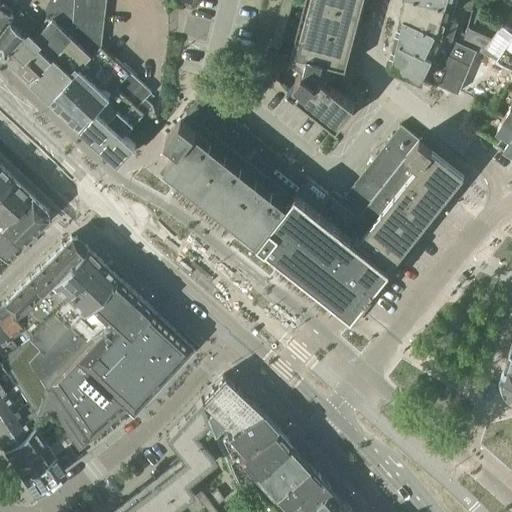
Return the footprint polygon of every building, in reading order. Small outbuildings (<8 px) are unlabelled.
[(0,0),(0,32),(20,6),(20,0),(0,0)] [(0,32),(0,48),(20,67),(48,36),(60,48),(72,35),(73,0),(20,0),(20,6),(0,32)] [(73,0),(72,35),(91,53),(102,45),(106,0),(73,0)] [(281,0),(269,46),(280,49),(292,0),(281,0)] [(362,0),(304,0),(304,1),(310,3),(305,25),(298,23),(297,27),(304,28),(298,50),(292,48),(291,52),(306,56),(303,70),(295,80),(302,85),(296,93),(336,125),(354,103),(331,84),(337,64),(345,66),(362,0)] [(403,3),(400,12),(451,37),(457,19),(454,18),(457,6),(455,5),(438,0),(403,0),(403,3)] [(472,6),(474,1),(469,0),(460,0),(458,6),(471,10),(472,6)] [(476,0),(473,0),(474,1),(472,6),(478,10),(482,3),(476,0)] [(462,42),(451,37),(400,12),(388,61),(430,81),(430,80),(457,92),(476,50),(476,49),(463,42),(462,42)] [(471,13),(468,22),(476,25),(479,15),(471,13)] [(511,32),(509,30),(500,25),(492,37),(467,26),(462,42),(463,42),(476,49),(476,50),(493,59),(511,67),(511,32)] [(31,78),(50,96),(91,53),(72,35),(60,48),(31,78)] [(20,67),(31,78),(60,48),(48,36),(20,67)] [(50,96),(81,125),(96,108),(116,126),(124,134),(133,124),(133,123),(155,117),(156,117),(156,116),(155,116),(152,105),(145,98),(151,91),(102,45),(93,55),(91,53),(50,96)] [(284,54),(268,50),(264,67),(277,78),(284,54)] [(201,92),(186,111),(194,118),(210,98),(201,92)] [(219,106),(210,98),(194,118),(204,125),(219,106)] [(511,103),(503,116),(511,121),(511,103)] [(228,113),(219,106),(204,125),(213,132),(228,113)] [(95,139),(100,143),(116,126),(96,108),(81,125),(95,139)] [(194,118),(186,111),(165,137),(179,148),(166,164),(165,165),(259,240),(352,314),(356,309),(389,267),(342,230),(354,214),(339,201),(308,177),(294,195),(284,188),(275,181),(266,174),(257,167),(248,159),(231,146),(222,139),(213,132),(204,125),(194,118)] [(237,120),(228,113),(213,132),(222,139),(237,120)] [(511,121),(503,116),(496,127),(509,135),(503,145),(511,150),(511,121)] [(246,128),(237,120),(222,139),(231,146),(246,128)] [(411,147),(419,138),(401,124),(394,133),(411,147)] [(116,126),(100,143),(118,160),(119,160),(135,144),(124,134),(116,126)] [(263,141),(246,128),(231,146),(248,159),(263,141)] [(404,156),(411,147),(394,133),(386,142),(404,156)] [(356,216),(354,214),(342,230),(389,267),(464,173),(433,149),(419,138),(411,147),(404,156),(397,165),(378,188),(371,197),(364,206),(356,216)] [(272,148),(263,141),(248,159),(257,167),(272,148)] [(386,142),(379,151),(397,165),(404,156),(386,142)] [(281,155),(272,148),(257,167),(266,174),(281,155)] [(379,151),(361,174),(378,188),(397,165),(379,151)] [(290,163),(281,155),(266,174),(275,181),(290,163)] [(299,170),(290,163),(275,181),(284,188),(299,170)] [(0,186),(11,175),(0,164),(0,186)] [(308,177),(299,170),(284,188),(294,195),(308,177)] [(361,174),(353,183),(371,197),(378,188),(361,174)] [(0,220),(28,191),(11,175),(0,186),(0,220)] [(353,183),(346,192),(364,206),(371,197),(353,183)] [(0,220),(0,249),(5,254),(17,243),(46,215),(45,207),(28,191),(0,220)] [(346,192),(339,201),(354,214),(356,216),(364,206),(346,192)] [(49,279),(84,244),(75,235),(70,235),(37,268),(49,279)] [(12,316),(24,333),(25,334),(38,319),(96,256),(84,244),(49,279),(12,316)] [(114,275),(115,273),(96,256),(38,319),(55,336),(112,277),(114,275)] [(2,302),(12,316),(49,279),(37,268),(2,302)] [(148,304),(118,276),(115,273),(114,275),(112,277),(55,336),(38,319),(25,334),(24,333),(24,337),(23,338),(21,340),(0,355),(0,359),(32,409),(38,418),(46,411),(59,399),(84,380),(89,374),(147,311),(151,307),(148,304)] [(23,338),(24,337),(24,333),(12,316),(2,302),(0,303),(0,323),(10,336),(17,331),(23,338)] [(89,374),(126,407),(131,411),(143,399),(165,376),(167,375),(192,348),(193,346),(192,345),(151,307),(147,311),(89,374)] [(15,343),(10,336),(0,323),(0,350),(2,352),(15,343)] [(511,349),(510,349),(509,350),(510,350),(506,361),(501,375),(501,377),(503,385),(502,385),(503,386),(511,397),(511,349)] [(0,372),(0,391),(14,382),(5,368),(0,372)] [(46,411),(54,420),(77,448),(126,407),(89,374),(84,380),(59,399),(46,411)] [(202,396),(200,398),(217,437),(231,427),(261,410),(249,399),(249,398),(235,385),(223,374),(221,376),(202,397),(202,396)] [(0,391),(0,410),(12,402),(8,396),(19,389),(14,382),(0,391)] [(211,430),(218,445),(220,444),(217,437),(200,398),(165,436),(183,458),(173,466),(113,511),(165,511),(192,491),(208,511),(217,511),(189,476),(213,458),(193,432),(206,421),(209,427),(208,427),(209,428),(210,428),(211,430)] [(0,410),(0,430),(31,409),(27,402),(17,409),(12,402),(0,410)] [(0,430),(0,441),(4,448),(38,418),(32,409),(31,409),(0,430)] [(218,445),(227,462),(243,453),(251,449),(275,426),(261,410),(231,427),(217,437),(220,444),(218,445)] [(4,448),(15,464),(46,442),(39,431),(54,420),(46,411),(38,418),(4,448)] [(238,485),(253,473),(289,441),(275,426),(251,449),(243,453),(227,462),(238,485)] [(22,476),(53,453),(66,444),(58,433),(54,436),(56,439),(48,445),(46,442),(15,464),(22,476)] [(272,494),(273,494),(309,463),(289,441),(253,473),(272,494)] [(53,453),(22,476),(33,491),(63,468),(77,457),(69,446),(65,449),(67,452),(57,459),(53,453)] [(283,505),(291,497),(319,474),(309,463),(273,494),(283,505)] [(286,510),(287,511),(297,511),(329,485),(319,474),(291,497),(295,501),(286,510)] [(318,511),(338,496),(329,485),(297,511),(318,511)] [(318,511),(351,511),(352,511),(338,496),(318,511)]
